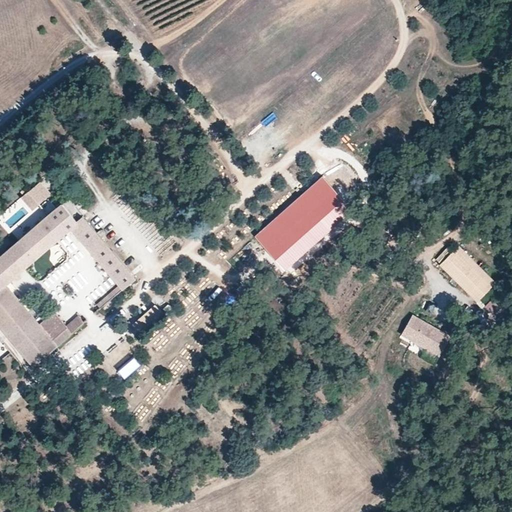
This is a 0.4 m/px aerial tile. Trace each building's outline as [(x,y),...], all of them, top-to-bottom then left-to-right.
[(322,177),(255,236),(275,260),(343,201),(322,177)] [(51,195),(40,182),(21,198),(32,211),(51,195)] [(97,308),(136,274),(67,194),(0,250),(0,325),(33,364),(82,320),(75,311),(64,320),(49,333),(36,319),(3,281),(66,225),(114,279),(90,299),(97,308)] [(459,246),(439,266),(475,302),(495,282),(459,246)] [(493,315),(501,309),(491,297),(483,303),(493,315)] [(51,306),(36,319),(49,333),(64,320),(51,306)] [(440,356),(451,337),(413,315),(402,335),(440,356)] [(117,344),(106,348),(109,356),(120,351),(117,344)] [(125,348),(112,361),(120,369),(133,356),(125,348)]
